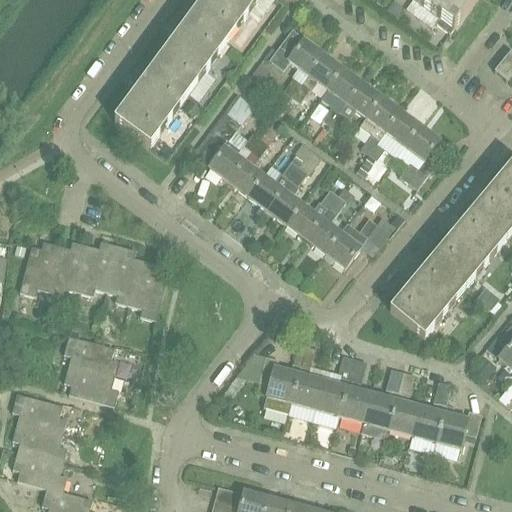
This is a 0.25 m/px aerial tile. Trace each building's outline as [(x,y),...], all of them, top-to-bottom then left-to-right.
[(205,0),(190,20),(227,47),(261,0),(205,0)] [(477,0),(406,0),(438,23),(435,28),(450,38),(477,0)] [(190,20),(152,73),(188,99),(227,47),(190,20)] [(323,59),(303,44),(291,36),(270,65),(283,75),(290,66),(298,72),(291,81),(292,82),(283,95),(291,102),(323,59)] [(494,75),(506,85),(511,77),(511,56),(510,55),(494,75)] [(316,85),(327,93),(342,73),(323,59),(291,102),(299,107),(309,94),(309,95),(316,85)] [(113,125),(150,151),(188,99),(152,73),(113,125)] [(320,104),(330,111),(321,125),(329,131),(361,87),(342,73),(327,93),(320,104)] [(358,131),(359,131),(381,101),(361,87),(329,131),(337,136),(347,123),(348,124),(356,114),(365,122),(358,131)] [(239,100),(226,118),(230,121),(240,128),(241,129),(254,111),(239,100)] [(359,131),(370,139),(360,152),(369,158),(376,148),(385,136),(400,115),(381,101),(359,131)] [(183,114),(194,122),(201,111),(190,103),(183,114)] [(385,136),(404,150),(420,130),(400,115),(385,136)] [(240,128),(230,121),(218,137),(228,145),(240,128)] [(404,150),(423,164),(424,165),(439,144),(420,130),(404,150)] [(247,144),(243,150),(251,156),(260,143),(252,137),(247,144)] [(251,156),(250,157),(250,158),(258,163),(268,149),(260,143),(251,156)] [(208,172),(228,186),(244,166),(236,160),(239,154),(228,146),(208,172)] [(376,148),(369,158),(376,164),(384,154),(376,148)] [(290,164),(299,170),(308,157),(300,151),(290,164)] [(434,172),(424,165),(423,164),(417,173),(409,167),(399,182),(417,194),(434,172)] [(248,201),(263,180),(244,166),(228,186),(248,201)] [(273,187),(263,180),(248,201),(267,215),(299,172),(291,166),(281,178),(280,178),(273,187)] [(511,166),(472,215),(507,244),(511,237),(511,166)] [(267,215),(286,229),(302,208),(292,201),(299,191),(297,190),(307,177),(299,172),(267,215)] [(312,216),(302,208),(286,229),(306,243),(338,200),(329,194),(320,207),(319,206),(312,216)] [(306,243),(325,257),(347,228),(347,227),(340,237),(329,229),(336,220),(338,222),(349,208),(338,200),(306,243)] [(472,215),(430,265),(465,294),(507,244),(472,215)] [(358,236),(347,228),(325,257),(345,272),(366,243),(377,229),(369,223),(358,236)] [(95,263),(92,262),(86,261),(77,297),(93,301),(95,293),(106,296),(118,250),(100,245),(95,263)] [(38,263),(28,261),(19,297),(35,301),(37,294),(48,297),(58,261),(60,250),(43,246),(38,263)] [(67,263),(58,261),(48,297),(64,301),(66,294),(77,297),(86,261),(89,250),(71,246),(67,263)] [(14,258),(23,260),(26,251),(16,249),(14,258)] [(114,307),(131,311),(140,275),(131,273),(136,255),(118,250),(106,296),(116,299),(114,307)] [(156,325),(165,290),(156,287),(161,269),(143,264),(140,275),(131,311),(141,314),(139,321),(156,325)] [(389,315),(411,334),(423,344),(465,294),(430,265),(389,315)] [(498,362),(511,373),(511,384),(511,386),(511,387),(511,385),(511,326),(497,345),(506,352),(498,362)] [(72,329),(69,340),(78,343),(81,331),(72,329)] [(80,364),(78,372),(114,382),(118,366),(111,364),(114,352),(78,343),(69,340),(68,340),(63,359),(80,364)] [(274,372),(270,386),(266,401),(291,407),(306,351),(306,350),(300,370),(292,368),(290,376),(274,372)] [(291,407),(315,414),(323,385),(313,382),(313,375),(318,354),(306,351),(291,407)] [(484,386),(496,370),(483,359),(469,376),(484,386)] [(339,389),(323,385),(315,414),(339,420),(354,364),(342,360),(336,382),(340,383),(339,389)] [(360,438),(371,398),(356,394),(357,387),(361,388),(366,367),(354,364),(339,420),(363,426),(360,438)] [(79,402),(114,411),(118,395),(111,393),(114,382),(78,372),(78,373),(68,370),(63,387),(81,392),(79,402)] [(387,402),(371,398),(360,438),(385,445),(388,433),(402,376),(390,373),(384,395),(388,396),(387,402)] [(419,411),(404,406),(405,400),(409,401),(414,380),(402,376),(388,433),(412,440),(419,411)] [(431,414),(419,411),(412,440),(436,446),(446,409),(451,390),(438,386),(431,414)] [(62,410),(44,405),(16,398),(11,417),(28,421),(26,430),(62,440),(66,424),(59,422),(62,410)] [(468,415),(466,423),(452,419),(455,411),(446,409),(436,446),(460,453),(464,438),(475,441),(481,419),(468,415)] [(29,450),(27,456),(26,459),(63,469),(67,452),(59,450),(62,440),(26,430),(16,428),(11,445),(29,450)] [(303,428),(298,446),(315,451),(320,433),(303,428)] [(396,455),(387,452),(383,455),(381,460),(383,464),(383,467),(391,469),(392,467),(397,465),(399,459),(396,455)] [(27,489),(45,493),(62,498),(63,496),(67,481),(60,479),(63,469),(26,459),(16,457),(12,474),(30,479),(27,489)] [(243,497),(217,491),(214,503),(240,509),(243,497)] [(45,493),(44,497),(41,510),(47,511),(89,511),(92,504),(63,496),(62,498),(45,493)] [(264,511),(267,502),(243,496),(243,497),(240,509),(238,511),(264,511)] [(289,511),(290,508),(267,502),(264,511),(289,511)] [(214,503),(211,511),(238,511),(240,509),(214,503)]
